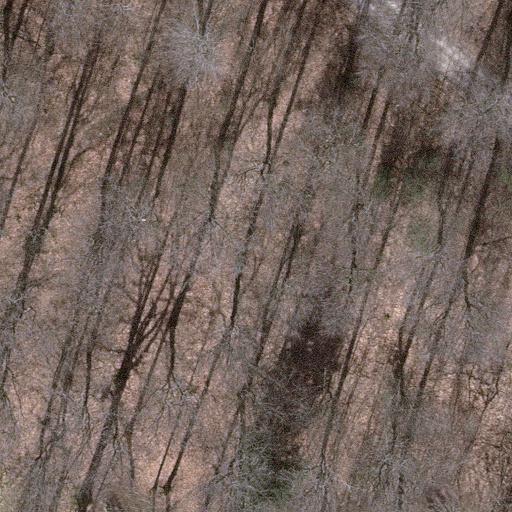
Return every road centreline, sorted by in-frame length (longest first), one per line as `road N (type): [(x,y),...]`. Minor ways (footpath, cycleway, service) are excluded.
road 1 (track): [(0,197),(247,0)]
road 2 (track): [(511,106),(385,0)]
